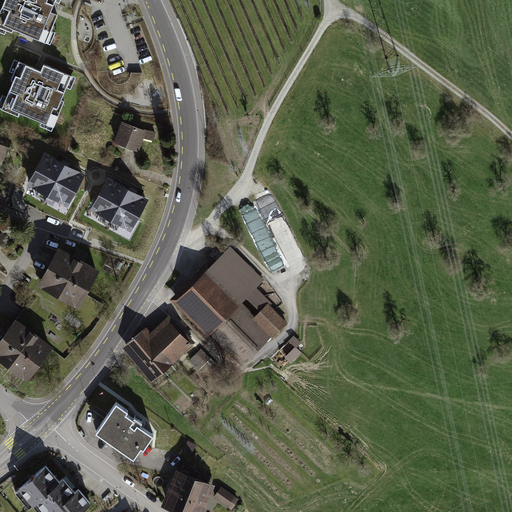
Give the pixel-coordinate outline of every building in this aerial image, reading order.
[(13,28),(46,42),(57,14),(50,12),(55,0),(4,0),(0,11),(0,26),(12,31),(13,28)] [(20,112),(53,126),(64,100),(61,99),(71,75),(44,64),(41,70),(19,61),(11,79),(13,80),(2,108),(19,115),(20,112)] [(116,141),(137,149),(144,130),(123,122),(116,141)] [(10,142),(0,138),(0,164),(1,165),(10,142)] [(67,203),(82,175),(45,154),(29,183),(40,189),(43,184),(59,193),(57,198),(67,203)] [(146,200),(109,179),(93,208),(104,213),(106,209),(123,218),(120,223),(130,228),(146,200)] [(84,293),(96,270),(59,250),(46,273),(50,274),(46,281),(52,284),(50,288),(69,298),(71,295),(76,298),(80,291),(84,293)] [(259,281),(229,250),(178,302),(194,318),(197,315),(211,329),(212,332),(242,362),(271,333),(273,335),(286,323),(267,304),(255,316),(244,305),(237,302),(259,281)] [(87,257),(76,251),(74,255),(85,261),(87,257)] [(34,367),(50,346),(16,321),(0,341),(3,344),(0,348),(0,351),(4,354),(1,357),(18,370),(21,367),(26,371),(30,365),(34,367)] [(190,343),(168,321),(151,337),(144,329),(126,344),(154,377),(171,362),(190,343)] [(297,345),(302,341),(295,334),(280,349),(292,361),(303,351),(297,345)] [(190,360),(197,368),(205,361),(198,353),(190,360)] [(128,410),(116,402),(101,424),(108,429),(103,436),(133,457),(141,446),(143,448),(153,434),(137,423),(135,427),(130,423),(134,418),(126,413),(128,410)] [(188,440),(182,450),(189,455),(196,446),(188,440)] [(59,481),(46,465),(19,488),(33,504),(37,501),(46,511),(79,511),(90,502),(79,489),(75,492),(63,478),(59,481)] [(182,510),(198,470),(184,465),(177,480),(173,479),(169,487),(174,489),(168,504),(182,510)] [(197,511),(212,476),(198,470),(182,510),(187,511),(197,511)] [(237,499),(221,487),(215,496),(231,507),(237,499)]
